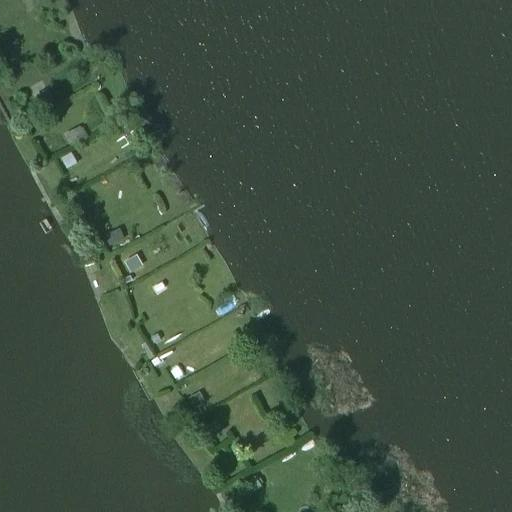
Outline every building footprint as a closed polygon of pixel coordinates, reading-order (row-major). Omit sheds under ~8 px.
[(44,91),(33,98),(38,107),(50,100),(44,91)] [(66,135),(72,146),(83,139),(77,129),(66,135)] [(61,160),(66,169),(76,164),(70,154),(61,160)] [(103,238),(107,247),(122,240),(118,231),(103,238)] [(149,339),(153,345),(160,341),(157,335),(149,339)] [(151,362),(154,367),(159,364),(156,359),(151,362)] [(193,410),(204,404),(198,393),(187,399),(193,410)] [(205,428),(212,438),(221,432),(214,422),(205,428)] [(245,484),(251,493),(260,488),(254,478),(245,484)]
